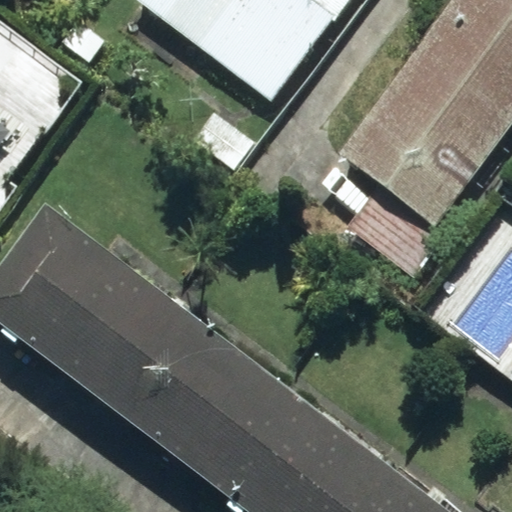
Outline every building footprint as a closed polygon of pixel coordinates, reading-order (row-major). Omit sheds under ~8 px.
[(147,0),(144,4),(280,106),(360,0),(263,0),(260,4),(254,0),(147,0)] [(511,0),(475,0),(350,161),(445,233),(511,148),(511,0)] [(0,204),(27,169),(0,149),(0,204)] [(452,241),(386,191),(355,232),(421,282),(452,241)] [(450,511),(63,215),(0,295),(0,321),(248,511),(450,511)]
